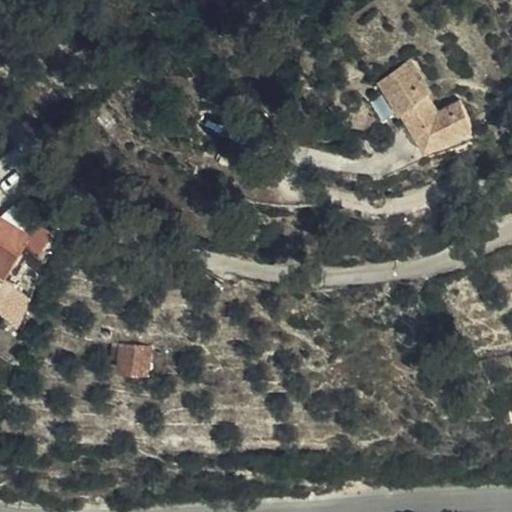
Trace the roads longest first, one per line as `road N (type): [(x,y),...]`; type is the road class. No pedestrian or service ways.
road 1 (residential): [(511,233),(410,267),(323,277),(245,267),(162,241),(0,121)]
road 2 (residential): [(333,511),(511,505)]
